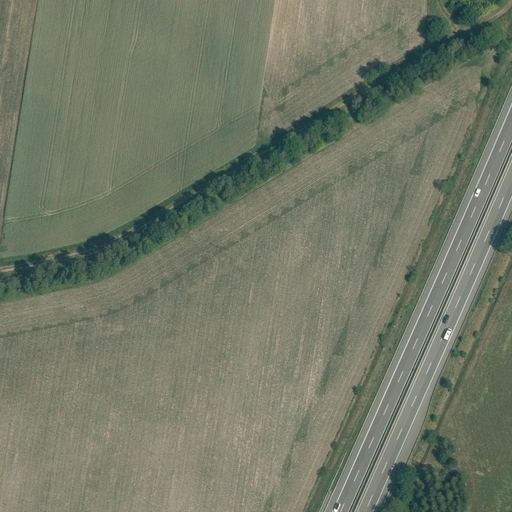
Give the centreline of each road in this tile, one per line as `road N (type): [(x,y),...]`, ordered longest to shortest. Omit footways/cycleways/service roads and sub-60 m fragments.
road 1 (track): [(0,272),(109,247),(509,0)]
road 2 (motorway): [(511,125),(341,511)]
road 3 (motorway): [(365,511),(511,179)]
